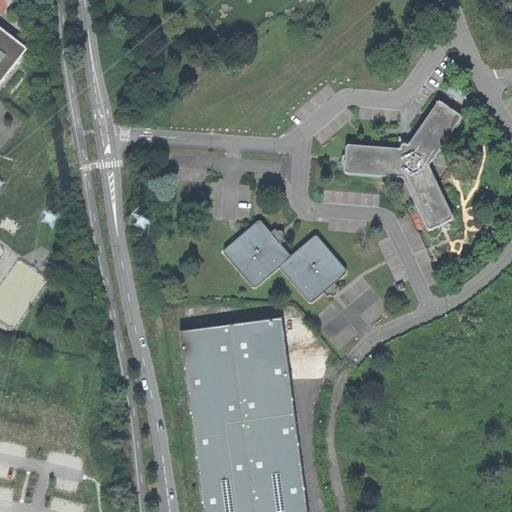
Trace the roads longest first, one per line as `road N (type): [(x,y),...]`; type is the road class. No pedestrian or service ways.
road 1 (tertiary): [(170,511),(104,134)]
road 2 (unclassified): [(302,145),(303,201),(388,221),(432,312)]
road 3 (unclassified): [(457,22),(405,94),(341,100),(307,130),(302,145)]
road 4 (unclassified): [(302,145),(104,134)]
road 5 (tertiary): [(104,134),(86,0)]
